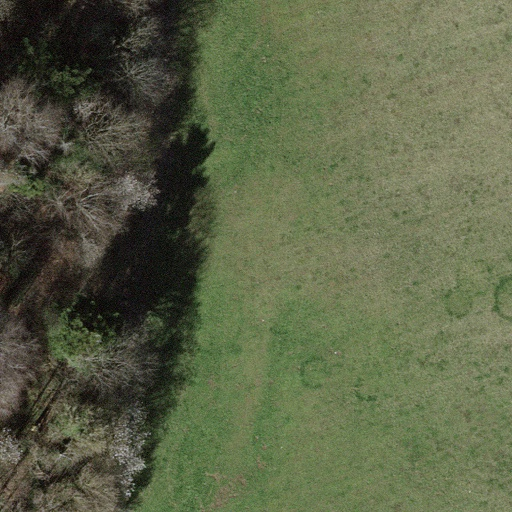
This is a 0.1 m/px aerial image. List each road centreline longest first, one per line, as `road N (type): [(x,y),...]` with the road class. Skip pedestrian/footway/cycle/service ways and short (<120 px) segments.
road 1 (motorway): [(511,39),(0,173)]
road 2 (motorway): [(204,511),(511,446)]
